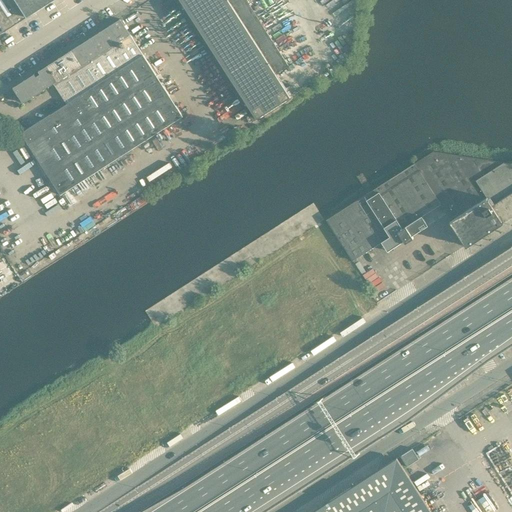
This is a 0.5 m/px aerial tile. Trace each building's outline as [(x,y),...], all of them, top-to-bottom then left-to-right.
[(23,10),(16,0),(0,0),(0,25),(2,29),(4,31),(21,20),(17,15),(23,10)] [(22,0),(31,14),(52,0),(22,0)] [(174,0),(252,121),(290,97),(275,74),(288,66),(246,0),(174,0)] [(23,10),(17,15),(21,20),(27,16),(23,10)] [(34,74),(13,87),(18,95),(15,96),(18,102),(21,100),(24,103),(45,90),(44,89),(48,87),(49,87),(54,84),(67,104),(21,133),(61,195),(183,116),(120,18),(38,71),(40,74),(36,76),(34,74)] [(466,246),(511,216),(511,163),(433,151),(365,195),(325,220),(352,261),(381,242),(387,251),(404,241),(405,243),(413,238),(412,235),(428,225),(422,216),(440,204),(451,221),(450,221),(466,246)] [(349,265),(336,273),(359,310),(371,302),(349,265)] [(450,449),(446,443),(438,431),(411,448),(411,449),(400,456),(406,467),(421,457),(426,465),(450,449)] [(430,511),(409,478),(396,458),(311,511),(430,511)]
